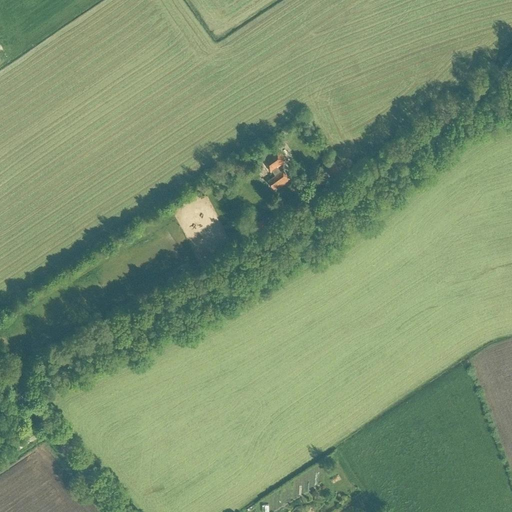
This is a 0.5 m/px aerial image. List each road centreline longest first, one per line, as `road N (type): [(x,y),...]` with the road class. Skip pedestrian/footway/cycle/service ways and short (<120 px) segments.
road 1 (track): [(9,379),(327,210)]
road 2 (tertiary): [(121,511),(0,367)]
